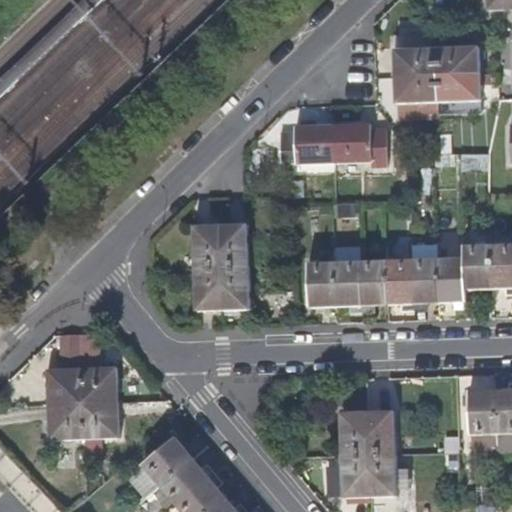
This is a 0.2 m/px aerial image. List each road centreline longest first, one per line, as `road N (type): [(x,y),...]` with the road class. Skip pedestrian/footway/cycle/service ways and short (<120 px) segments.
road 1 (residential): [(89,269),(367,0)]
road 2 (residential): [(171,362),(511,344)]
road 3 (residential): [(292,511),(171,362)]
road 4 (residential): [(171,362),(89,269)]
road 5 (residential): [(0,350),(89,269)]
